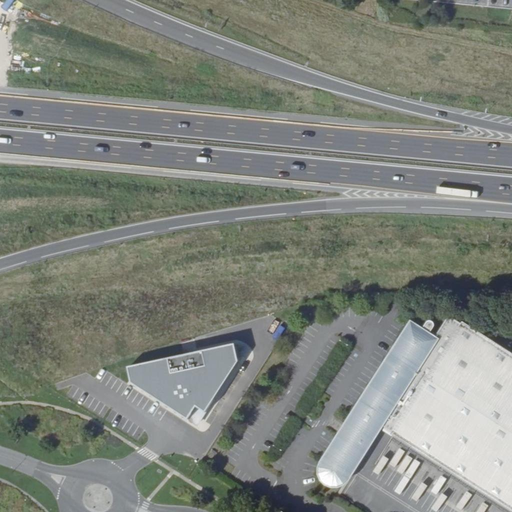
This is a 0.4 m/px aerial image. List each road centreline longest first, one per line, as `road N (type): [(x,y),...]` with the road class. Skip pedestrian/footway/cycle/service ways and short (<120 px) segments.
road 1 (motorway): [(511,155),(0,106)]
road 2 (motorway): [(0,264),(184,221),(362,202),(448,203),(486,187)]
road 3 (motorway): [(0,142),(486,187)]
road 4 (motorway): [(511,128),(278,69),(104,0)]
road 5 (unknown): [(165,431),(204,439),(259,360),(256,334),(209,338)]
